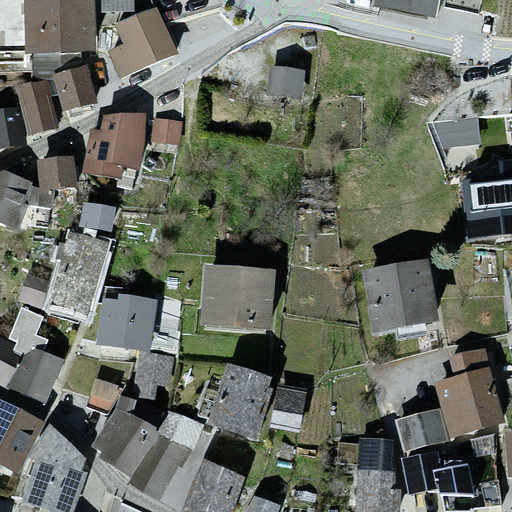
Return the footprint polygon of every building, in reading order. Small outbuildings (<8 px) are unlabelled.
[(146,14),(145,0),(40,0),(42,60),(111,58),(110,16),(146,14)] [(388,0),(387,22),(453,26),(454,0),(388,0)] [(190,58),(165,8),(125,29),(135,46),(120,53),(133,84),(190,58)] [(465,58),(427,59),(429,90),(467,89),(465,58)] [(95,70),(62,80),(77,122),(109,107),(95,70)] [(298,79),(273,73),(269,92),(293,98),(298,79)] [(52,85),(24,93),(39,145),(65,135),(52,85)] [(25,115),(0,118),(0,145),(2,155),(27,153),(33,144),(25,115)] [(112,135),(98,134),(93,177),(126,182),(127,175),(153,178),(155,124),(114,122),(112,135)] [(188,124),(166,123),(166,147),(187,148),(188,124)] [(83,162),(48,164),(48,196),(85,194),(83,162)] [(503,184),(466,188),(472,239),(511,234),(511,172),(501,173),(503,184)] [(0,181),(0,227),(26,240),(44,189),(15,175),(0,181)] [(128,216),(98,208),(92,231),(121,239),(128,216)] [(118,249),(75,236),(55,308),(93,322),(118,249)] [(422,264),(364,275),(374,331),(433,320),(422,264)] [(288,275),(212,269),(210,335),(286,339),(288,275)] [(57,288),(35,279),(26,306),(48,314),(57,288)] [(128,303),(109,302),(106,350),(167,354),(168,303),(128,301),(128,303)] [(50,322),(27,312),(12,344),(24,349),(21,357),(33,359),(43,348),(54,351),(56,345),(44,339),(50,322)] [(467,381),(444,388),(452,412),(463,445),(511,429),(511,408),(491,353),(462,360),(467,381)] [(26,372),(0,358),(0,386),(54,412),(73,363),(42,354),(26,372)] [(178,359),(142,356),(139,399),(175,400),(178,359)] [(290,385),(238,367),(216,428),(266,447),(288,390),(290,385)] [(126,391),(104,382),(94,407),(117,417),(126,391)] [(313,438),(315,392),(288,390),(287,437),(313,438)] [(42,426),(0,405),(0,461),(20,472),(42,426)] [(130,406),(104,453),(133,472),(130,480),(163,497),(191,442),(169,431),(152,468),(145,465),(163,428),(130,406)] [(452,412),(403,426),(413,459),(463,445),(452,412)] [(380,434),(353,434),(354,511),(398,511),(398,467),(380,467),(380,434)] [(63,511),(78,462),(47,435),(22,501),(60,511),(63,511)] [(451,455),(412,464),(419,506),(443,503),(490,502),(482,467),(454,470),(451,455)] [(229,511),(242,482),(206,467),(186,511),(229,511)] [(277,511),(279,507),(254,499),(250,511),(277,511)]
